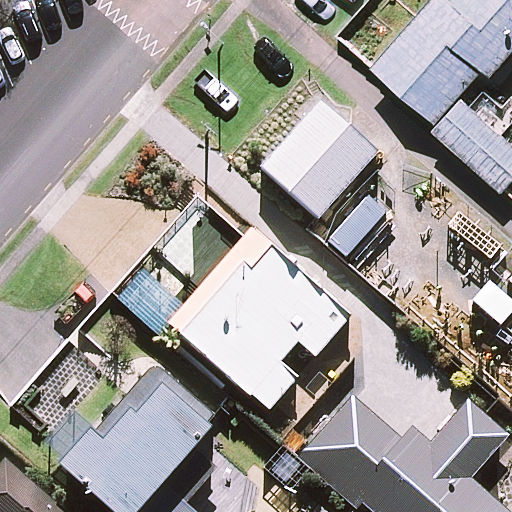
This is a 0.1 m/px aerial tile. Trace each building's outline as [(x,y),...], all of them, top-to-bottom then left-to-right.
[(511,52),(511,0),(437,0),(378,66),(440,122),(435,128),(504,191),(511,182),(511,139),(469,100),(511,52)] [(381,151),(325,101),(262,171),(319,221),(381,151)] [(243,237),(202,200),(158,248),(202,288),(166,328),(182,342),(174,351),(219,392),(229,381),(265,414),(296,379),(279,364),(297,344),(315,360),(356,315),(256,223),(243,237)] [(384,215),(366,200),(329,243),(347,259),(384,215)] [(215,416),(154,362),(124,396),(99,425),(88,437),(65,417),(38,447),(112,511),(138,511),(211,430),(206,426),(215,416)] [(421,455),(350,395),(300,454),(368,511),(507,511),(470,481),(505,438),(465,404),(421,455)] [(60,511),(8,463),(0,471),(0,511),(60,511)]
